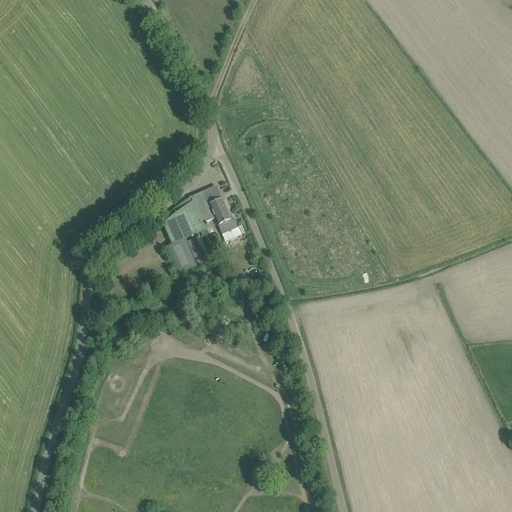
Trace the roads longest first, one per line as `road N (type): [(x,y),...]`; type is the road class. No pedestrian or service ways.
road 1 (unclassified): [(34,511),(78,355),(90,275),(102,252),(194,180),(216,145)]
road 2 (unclassified): [(344,511),(298,339),(216,145)]
road 3 (unclassified): [(216,145),(186,65),(144,0)]
road 4 (track): [(205,111),(253,0)]
